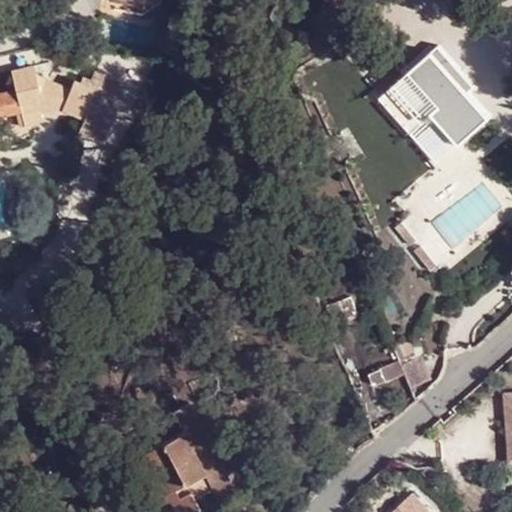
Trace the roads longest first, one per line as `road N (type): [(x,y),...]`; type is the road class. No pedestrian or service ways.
road 1 (residential): [(316,511),(511,332)]
road 2 (unknown): [(0,289),(27,288),(83,240),(126,173)]
